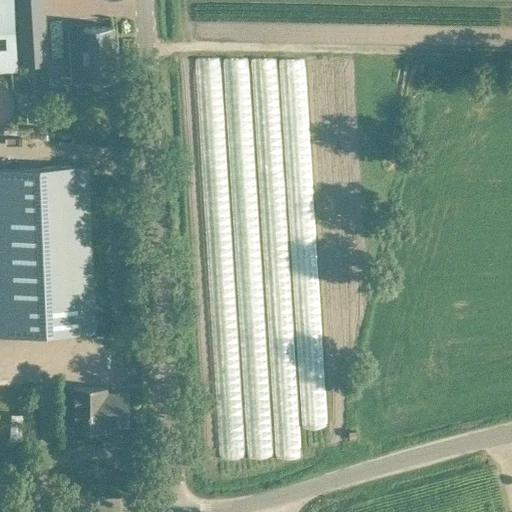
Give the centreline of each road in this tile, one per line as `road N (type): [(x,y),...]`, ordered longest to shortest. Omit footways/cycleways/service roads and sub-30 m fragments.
road 1 (unclassified): [(181,511),(152,0)]
road 2 (unclassified): [(284,500),(511,437)]
road 3 (unclassified): [(161,511),(0,498)]
